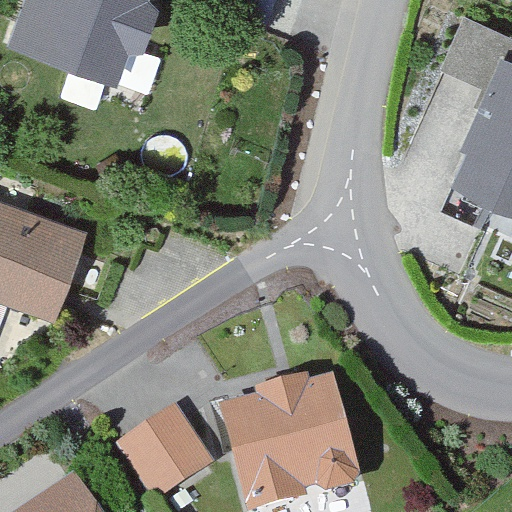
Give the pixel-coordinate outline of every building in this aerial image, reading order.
[(30,0),(17,37),(112,71),(123,41),(139,40),(151,9),(141,0),(30,0)] [(473,106),(484,110),(506,61),(510,63),(511,57),(511,35),(464,14),(440,68),(482,86),(473,106)] [(511,64),(510,63),(506,61),(484,110),(469,144),(475,147),(460,179),(511,202),(511,64)] [(71,238),(0,212),(0,286),(48,304),(71,238)] [(263,403),(226,413),(250,503),(260,508),(293,499),(299,489),(319,484),(329,489),(348,484),(354,475),(330,385),(306,391),(297,387),(268,394),(263,403)] [(207,463),(174,413),(124,446),(157,496),(207,463)]
